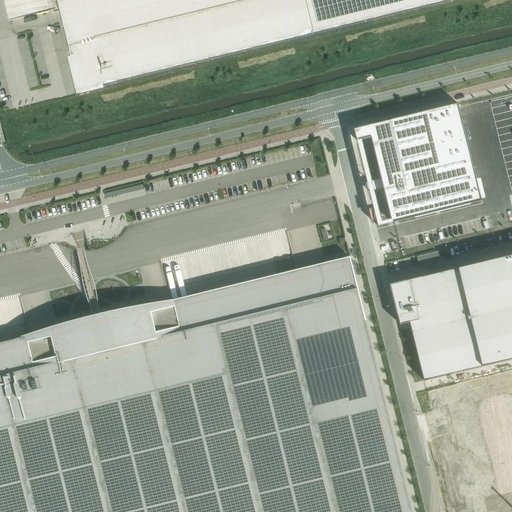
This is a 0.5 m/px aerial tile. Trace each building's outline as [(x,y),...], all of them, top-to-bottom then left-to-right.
[(56,0),(79,89),(445,0),(56,0)] [(458,104),(355,130),(358,141),(374,137),(393,219),(391,219),(392,223),(482,201),(458,104)] [(76,199),(79,210),(89,208),(86,197),(76,199)] [(20,215),(23,227),(76,215),(73,203),(20,215)] [(407,281),(390,285),(400,325),(410,323),(424,381),(511,359),(511,255),(410,280),(407,281)] [(98,319),(0,343),(0,511),(412,511),(350,257),(98,319)]
